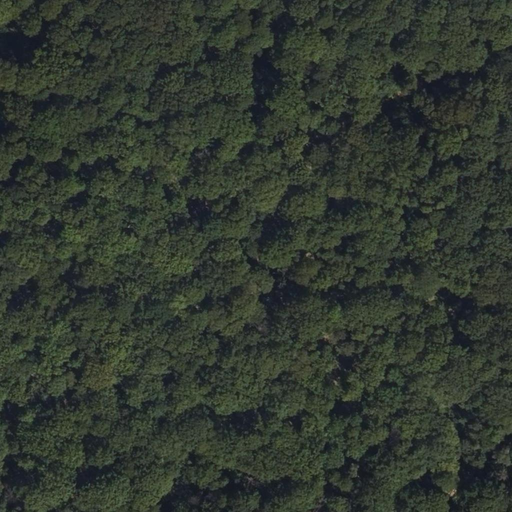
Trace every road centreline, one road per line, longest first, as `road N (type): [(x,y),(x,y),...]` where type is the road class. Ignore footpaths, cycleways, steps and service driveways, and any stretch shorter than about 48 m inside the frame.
road 1 (track): [(0,308),(511,32)]
road 2 (track): [(422,511),(469,479),(511,383)]
